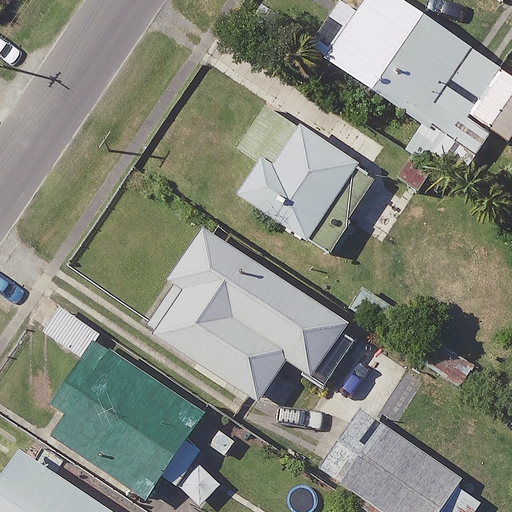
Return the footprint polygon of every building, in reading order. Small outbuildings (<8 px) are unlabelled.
[(475,44),(408,0),(367,0),(347,29),(331,18),(311,47),(425,123),(409,146),(461,180),(495,130),(511,141),(511,139),(511,74),(504,69),(487,95),(456,74),(475,44)] [(383,174),(272,102),(242,148),(264,162),(242,195),(331,254),(383,174)] [(350,326),(250,256),(217,304),(193,287),(161,333),(262,403),(292,361),(315,376),(350,326)] [(104,333),(63,306),(46,332),(86,358),(56,405),(70,414),(56,436),(151,498),(165,476),(181,486),(205,449),(190,439),(208,412),(99,341),(104,333)] [(480,365),(449,345),(434,368),(466,388),(480,365)] [(444,511),(467,479),(363,409),(350,428),(338,420),(312,459),(390,511),(444,511)] [(115,511),(23,450),(0,484),(0,511),(115,511)]
